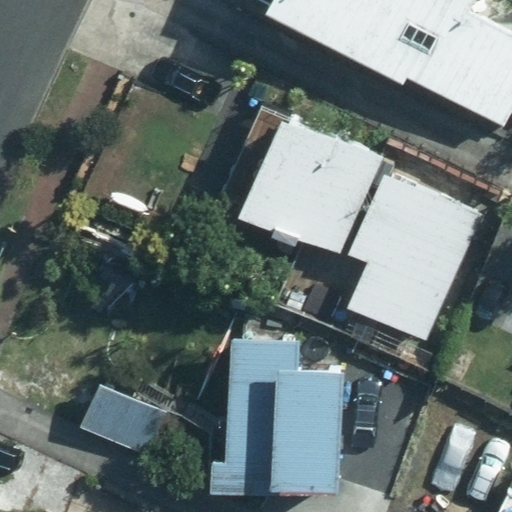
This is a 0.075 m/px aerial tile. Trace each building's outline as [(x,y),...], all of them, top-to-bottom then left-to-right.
[(261,0),(511,131),(511,23),(473,3),(474,0),(261,0)] [(235,198),(340,244),(340,243),(363,253),(343,299),(426,336),(481,211),(374,165),(382,146),(278,100),(235,198)] [(87,301),(126,317),(150,258),(111,242),(87,301)] [(298,324),(246,322),(245,331),(229,330),(224,433),(209,432),(207,485),(280,488),(280,480),(339,482),(344,366),(340,366),(342,335),(298,333),(298,324)] [(166,408),(101,378),(81,421),(146,451),(166,408)]
